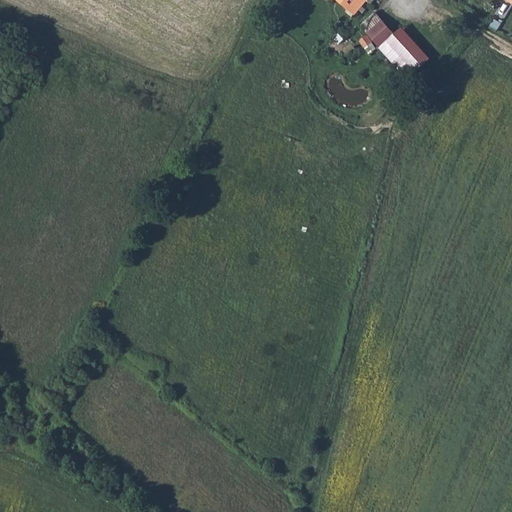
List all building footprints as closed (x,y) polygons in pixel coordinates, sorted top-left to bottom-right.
[(340,0),(353,10),(361,0),(340,0)] [(364,30),(380,16),(372,7),(357,22),(364,30)] [(376,43),(392,29),(380,16),(364,30),(370,36),(376,43)] [(399,23),(392,29),(376,43),(404,74),(429,54),(399,23)] [(363,35),(358,42),(367,50),(372,44),(363,35)]
